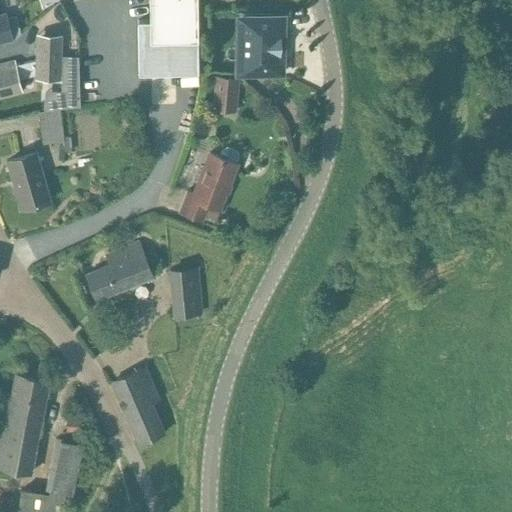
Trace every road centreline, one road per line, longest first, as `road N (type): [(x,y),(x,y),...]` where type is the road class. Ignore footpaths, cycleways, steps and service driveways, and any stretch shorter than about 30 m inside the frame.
road 1 (unclassified): [(213,511),(234,380),(312,217),(338,133),(321,0)]
road 2 (residential): [(157,511),(91,377),(21,291)]
